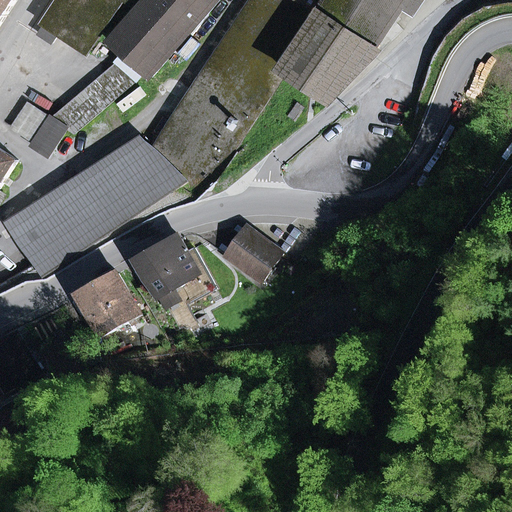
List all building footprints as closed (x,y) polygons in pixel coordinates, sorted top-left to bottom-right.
[(0,0),(0,28),(18,0),(0,0)] [(188,183),(205,193),(286,71),(323,15),(321,14),(300,0),(254,0),(153,154),(141,141),(13,223),(48,275),(188,183)] [(89,54),(124,0),(128,0),(135,5),(138,0),(63,0),(40,35),(54,44),(60,35),(89,54)] [(149,0),(112,43),(125,54),(146,72),(153,78),(221,0),(149,0)] [(330,0),(321,14),(323,15),(286,71),(327,99),(352,82),(404,30),(394,20),(401,9),(406,0),(330,0)] [(300,0),(321,14),(330,0),(300,0)] [(406,0),(401,9),(415,18),(426,0),(406,0)] [(138,81),(146,72),(125,54),(117,63),(138,81)] [(117,63),(52,119),(68,130),(76,134),(138,81),(117,63)] [(52,119),(29,104),(12,129),(35,144),(52,119)] [(52,119),(35,144),(52,155),(68,130),(52,119)] [(0,148),(0,190),(20,161),(0,148)] [(203,238),(264,282),(285,255),(224,210),(203,238)] [(196,250),(189,253),(182,240),(142,262),(153,282),(157,288),(143,296),(165,335),(184,328),(188,330),(196,323),(186,306),(183,300),(181,301),(176,292),(185,287),(193,302),(218,289),(196,250)] [(143,316),(120,274),(81,296),(105,338),(143,316)] [(139,290),(143,296),(157,288),(153,282),(139,290)] [(186,306),(193,302),(185,287),(176,292),(181,301),(183,300),(186,306)] [(20,335),(0,345),(0,394),(41,373),(20,335)]
